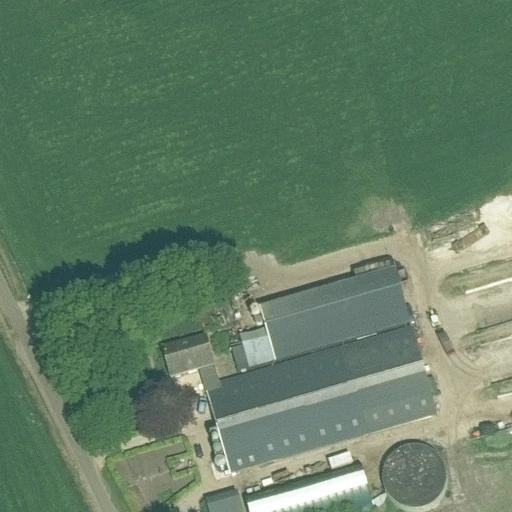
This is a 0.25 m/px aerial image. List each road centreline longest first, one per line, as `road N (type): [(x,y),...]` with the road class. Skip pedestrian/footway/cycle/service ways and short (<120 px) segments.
road 1 (unknown): [(16,319),(134,275),(291,260),(385,238),(405,252),(446,375)]
road 2 (unclassified): [(107,511),(0,283)]
